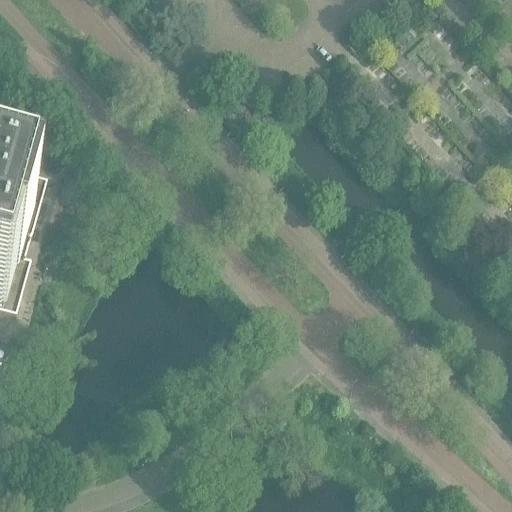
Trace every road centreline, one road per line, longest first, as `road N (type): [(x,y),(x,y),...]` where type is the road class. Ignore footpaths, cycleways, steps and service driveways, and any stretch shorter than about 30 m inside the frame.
road 1 (tertiary): [(0,3),(316,343),(507,511)]
road 2 (tertiary): [(511,478),(67,0)]
